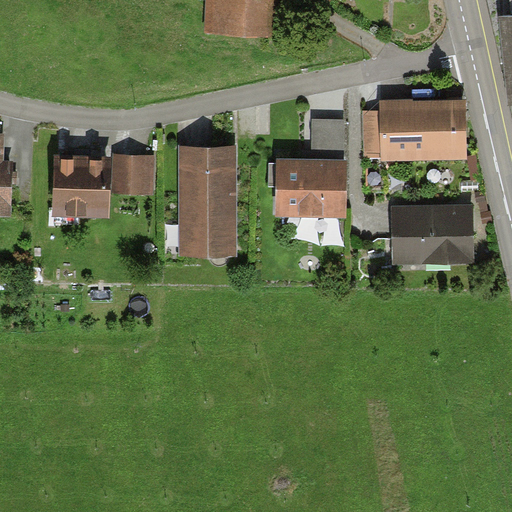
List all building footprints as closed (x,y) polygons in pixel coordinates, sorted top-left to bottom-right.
[(281,0),(208,0),(208,37),(281,38),(281,0)] [(473,160),(473,93),(382,93),(382,112),(367,112),(367,150),(387,150),(387,159),(473,160)] [(345,147),(345,119),(315,119),(315,147),(345,147)] [(7,134),(0,134),(0,212),(18,212),(19,161),(7,161),(7,134)] [(239,147),(181,148),(184,250),(241,248),(239,147)] [(150,195),(152,156),(120,154),(118,194),(150,195)] [(116,157),(58,155),(55,212),(113,215),(116,157)] [(351,159),(282,160),(282,215),(352,215),(351,159)] [(475,201),(396,204),(398,260),(476,257),(475,201)]
